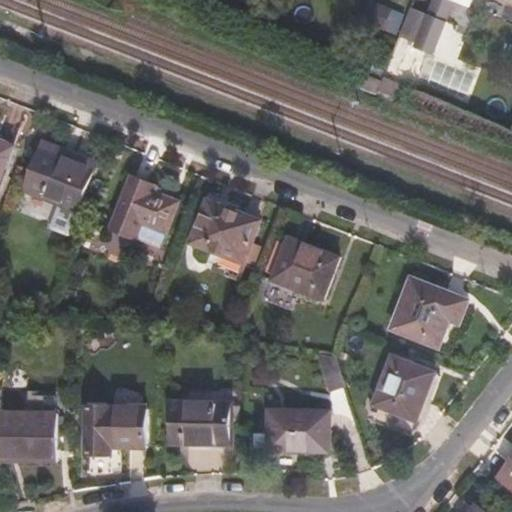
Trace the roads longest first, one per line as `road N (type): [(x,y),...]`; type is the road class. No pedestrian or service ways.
road 1 (residential): [(511,269),(0,66)]
road 2 (residential): [(107,511),(229,500),(377,511)]
road 3 (residential): [(511,369),(403,511)]
